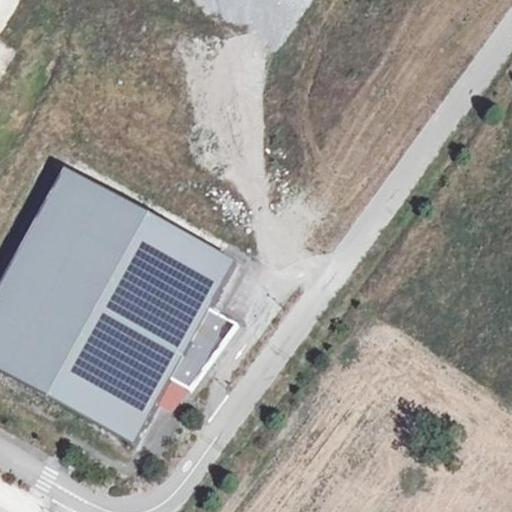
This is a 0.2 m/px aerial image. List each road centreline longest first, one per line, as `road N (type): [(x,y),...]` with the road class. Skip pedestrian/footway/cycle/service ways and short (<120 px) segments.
road 1 (residential): [(163,511),(220,457),(511,49)]
road 2 (residential): [(0,453),(105,511)]
